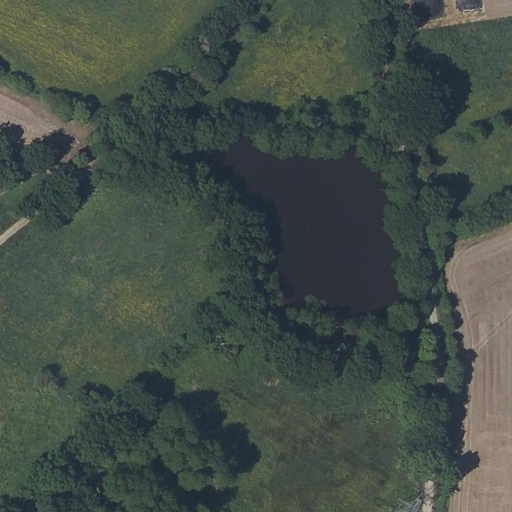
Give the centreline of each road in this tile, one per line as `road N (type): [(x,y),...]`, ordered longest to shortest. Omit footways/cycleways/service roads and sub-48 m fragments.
road 1 (track): [(382,0),(443,389),(429,511)]
road 2 (track): [(253,0),(0,242)]
